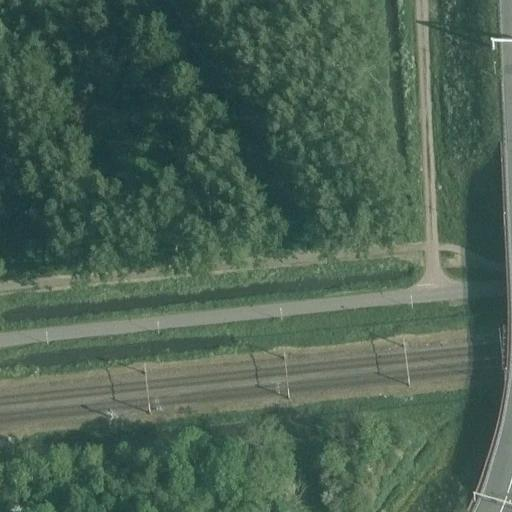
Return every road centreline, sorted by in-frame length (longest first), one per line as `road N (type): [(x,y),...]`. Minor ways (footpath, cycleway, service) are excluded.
road 1 (unknown): [(0,300),(391,264),(431,245),(511,259)]
road 2 (unclassified): [(0,340),(511,286)]
road 3 (track): [(422,0),(435,295)]
